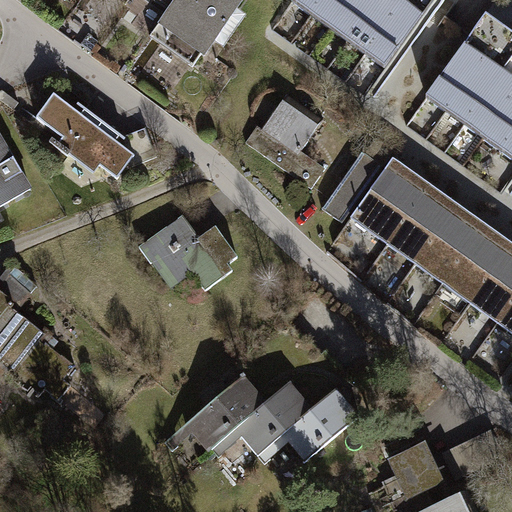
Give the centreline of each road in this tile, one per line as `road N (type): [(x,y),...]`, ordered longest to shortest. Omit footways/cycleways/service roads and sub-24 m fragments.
road 1 (residential): [(511,419),(355,300),(218,167),(4,4)]
road 2 (track): [(218,167),(0,250)]
